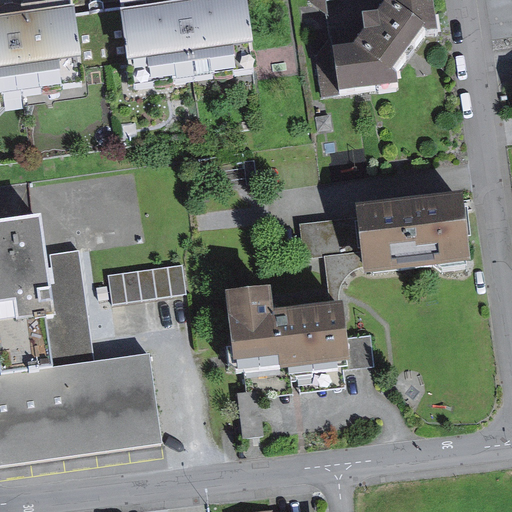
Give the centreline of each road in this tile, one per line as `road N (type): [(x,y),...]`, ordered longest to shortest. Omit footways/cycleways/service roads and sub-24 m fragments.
road 1 (residential): [(344,471),(0,507)]
road 2 (residential): [(511,292),(470,0)]
road 3 (residential): [(511,454),(344,471)]
